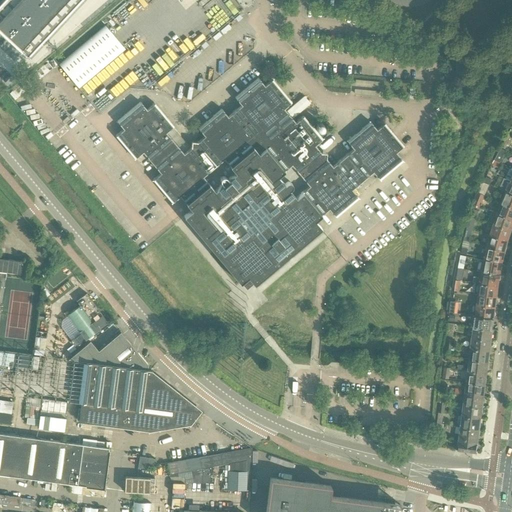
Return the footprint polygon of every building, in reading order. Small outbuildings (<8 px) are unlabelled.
[(4,0),(3,0),(0,3),(0,13),(16,28),(25,19),(4,0)] [(23,0),(4,0),(25,19),(34,9),(23,0)] [(23,0),(34,9),(42,0),(23,0)] [(42,0),(34,9),(54,28),(63,19),(42,0)] [(61,0),(42,0),(63,19),(72,9),(61,0)] [(61,0),(72,9),(80,0),(61,0)] [(34,9),(25,19),(45,38),(54,28),(34,9)] [(0,31),(7,38),(16,28),(0,13),(0,31)] [(25,19),(16,28),(36,47),(45,38),(25,19)] [(125,49),(105,25),(59,64),(79,88),(125,49)] [(16,28),(7,38),(27,57),(36,47),(16,28)] [(140,102),(117,121),(118,123),(119,123),(123,129),(118,133),(116,135),(135,158),(137,157),(137,156),(143,151),(147,157),(149,160),(149,159),(154,165),(155,167),(156,167),(161,173),(155,178),(155,177),(153,179),(172,202),(174,201),(174,200),(180,196),(185,201),(191,209),(183,216),(184,216),(214,251),(240,282),(240,283),(242,282),(243,283),(251,284),(253,282),(254,284),(254,283),(286,257),(289,254),(320,228),(321,228),(315,220),(329,208),(333,214),(335,216),(358,197),(356,195),(351,189),(357,184),(357,185),(359,183),(365,178),(367,176),(373,171),(377,177),(379,179),(402,160),(401,158),(400,158),(395,152),(401,147),(403,146),(384,123),(382,124),(376,129),(371,123),(372,123),(370,121),(347,141),(348,143),(353,148),(348,153),(347,153),(345,155),(340,160),(340,159),(338,161),(338,162),(332,166),(327,161),(327,160),(326,159),(326,153),(321,152),(319,151),(314,145),(320,140),(322,139),(302,116),(301,117),(295,122),(290,117),(290,116),(288,114),(283,108),(289,103),(289,104),(291,102),(272,79),(270,80),(270,81),(264,86),(259,80),(258,78),(235,97),(236,99),(241,105),(236,110),(235,109),(233,111),(233,112),(227,116),(223,111),(223,110),(221,109),(198,128),(200,130),(205,136),(199,141),(199,140),(197,142),(191,141),(191,147),(189,148),(189,149),(183,154),(179,148),(177,145),(176,146),(172,140),(171,138),(170,138),(165,132),(171,127),(171,128),(173,126),(154,103),(152,104),(152,105),(146,109),(141,104),(142,104),(140,102)] [(500,148),(495,159),(500,162),(506,152),(500,148)] [(500,162),(495,159),(492,165),(497,167),(499,162),(500,163),(500,162)] [(487,175),(484,182),(488,185),(491,186),(494,177),(487,175)] [(482,181),(477,192),(484,195),(488,185),(484,182),(482,181)] [(484,195),(477,192),(475,197),(473,204),(480,207),(483,200),(482,200),(484,195)] [(511,194),(506,192),(502,202),(511,206),(511,194)] [(497,213),(511,218),(511,206),(502,202),(497,213)] [(511,218),(497,213),(494,224),(510,229),(511,228),(511,227),(511,218)] [(471,217),(467,229),(472,230),(476,218),(471,217)] [(494,224),(490,235),(507,239),(509,235),(510,234),(511,231),(510,230),(510,229),(494,224)] [(490,235),(487,246),(504,250),(506,249),(507,245),(506,244),(507,239),(490,235)] [(487,246),(485,258),(502,261),(503,256),(504,256),(505,252),(504,251),(504,250),(487,246)] [(22,261),(7,259),(0,258),(0,271),(21,274),(22,261)] [(484,259),(482,271),(499,274),(499,273),(501,273),(501,269),(500,268),(501,263),(502,261),(485,258),(484,259)] [(473,281),(476,282),(497,285),(498,280),(500,279),(500,276),(499,275),(499,274),(482,271),(481,277),(474,276),(473,281)] [(479,287),(479,294),(496,296),(496,295),(497,294),(498,291),(497,290),(497,285),(476,282),(476,286),(479,287)] [(85,339),(108,323),(105,318),(86,293),(76,300),(79,305),(67,315),(80,333),(70,340),(73,345),(84,337),(85,339)] [(473,304),(477,304),(494,307),(495,302),(497,301),(497,298),(496,297),(496,296),(479,294),(478,300),(474,299),(473,304)] [(477,304),(476,315),(493,317),(495,316),(495,313),(494,312),(494,307),(477,304)] [(471,326),(474,326),(492,329),(493,317),(476,315),(473,315),(471,326)] [(474,326),(473,337),(490,340),(490,339),(492,338),(492,334),(491,333),(492,329),(474,326)] [(151,370),(148,369),(147,368),(147,364),(120,332),(98,350),(90,340),(77,351),(68,359),(69,359),(87,361),(86,368),(79,421),(149,430),(190,423),(201,409),(151,370)] [(473,337),(471,348),(489,350),(489,346),(491,345),(491,341),(490,340),(473,337)] [(471,348),(470,359),(487,361),(488,360),(489,359),(489,356),(488,355),(489,350),(471,348)] [(0,364),(12,366),(13,354),(0,351),(0,364)] [(30,367),(31,356),(14,354),(12,365),(30,367)] [(470,359),(469,370),(486,372),(487,367),(488,366),(488,363),(487,362),(487,361),(470,359)] [(469,370),(467,382),(485,384),(485,382),(486,381),(486,378),(485,377),(486,372),(469,370)] [(467,383),(465,394),(483,396),(484,391),(485,390),(485,387),(484,386),(484,385),(485,384),(467,382),(467,383)] [(465,394),(464,405),(482,407),(482,406),(483,405),(483,402),(482,401),(483,396),(465,394)] [(40,407),(39,419),(38,425),(38,427),(63,430),(65,417),(67,402),(41,399),(40,404),(40,407)] [(0,400),(0,411),(10,413),(12,401),(0,400)] [(24,417),(27,417),(39,419),(40,407),(31,406),(26,405),(24,417)] [(464,405),(463,415),(480,417),(481,413),(482,412),(482,409),(482,408),(482,407),(464,405)] [(10,414),(0,412),(0,422),(8,424),(10,414)] [(463,415),(461,426),(479,429),(479,428),(480,427),(480,424),(480,423),(480,417),(463,415)] [(461,426),(460,437),(478,439),(478,435),(479,434),(480,431),(479,430),(479,429),(461,426)] [(0,433),(0,453),(106,467),(108,447),(0,433)] [(478,439),(460,437),(458,449),(476,452),(476,450),(477,449),(478,446),(477,445),(478,439)] [(167,463),(169,473),(169,474),(224,465),(250,460),(251,450),(251,448),(167,463)] [(106,467),(0,453),(0,474),(103,488),(106,467)] [(140,456),(138,468),(155,465),(155,459),(140,456)] [(250,460),(224,465),(223,490),(249,491),(250,460)] [(154,478),(125,477),(124,491),(154,492),(154,478)] [(330,485),(305,482),(270,477),(265,511),(399,511),(400,504),(384,502),(329,495),(330,485)] [(0,503),(19,505),(20,500),(20,498),(0,494),(0,503)] [(150,511),(150,503),(134,502),(133,511),(150,511)]
